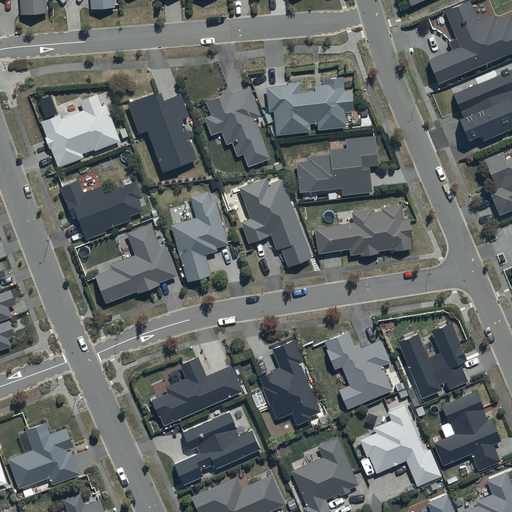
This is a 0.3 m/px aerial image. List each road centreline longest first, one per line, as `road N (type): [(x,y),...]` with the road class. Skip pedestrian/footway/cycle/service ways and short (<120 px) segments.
road 1 (residential): [(82,357),(176,323),(470,267)]
road 2 (residential): [(371,13),(0,50)]
road 3 (residential): [(470,267),(371,13)]
road 4 (tertiary): [(82,357),(0,151)]
road 5 (tertiary): [(150,511),(82,357)]
